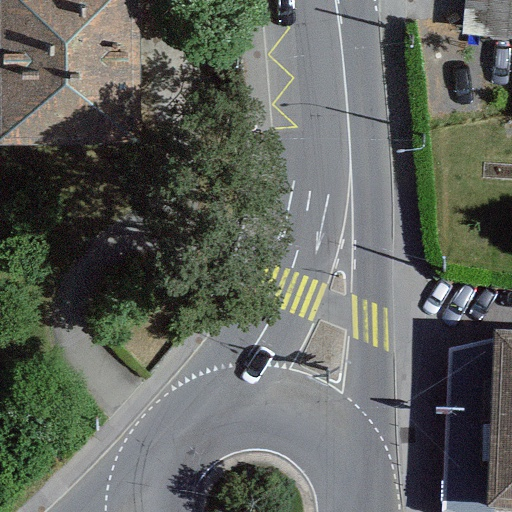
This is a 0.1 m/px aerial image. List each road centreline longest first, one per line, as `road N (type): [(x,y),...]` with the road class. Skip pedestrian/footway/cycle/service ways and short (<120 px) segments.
road 1 (secondary): [(368,473),(368,284),(343,75)]
road 2 (secondary): [(343,75),(316,195),(283,289),(218,405)]
road 3 (secondary): [(368,473),(355,449),(314,413),(250,399),(218,405)]
